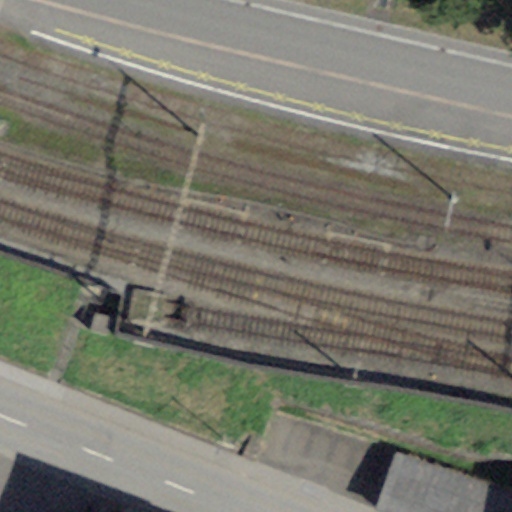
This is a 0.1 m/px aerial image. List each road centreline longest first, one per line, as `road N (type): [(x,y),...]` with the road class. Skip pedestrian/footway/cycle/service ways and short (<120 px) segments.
road 1 (residential): [(131,0),(511,90)]
road 2 (primary): [(236,511),(0,417)]
